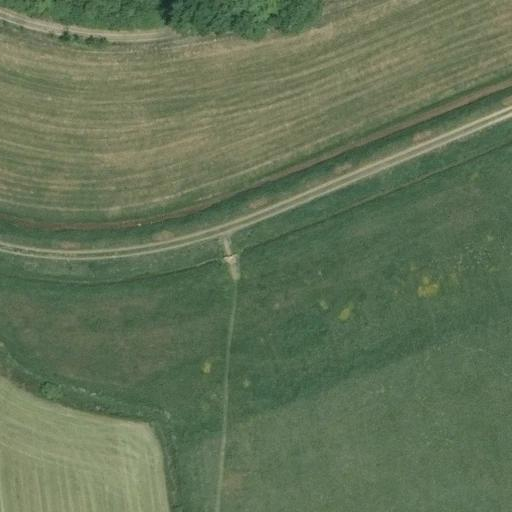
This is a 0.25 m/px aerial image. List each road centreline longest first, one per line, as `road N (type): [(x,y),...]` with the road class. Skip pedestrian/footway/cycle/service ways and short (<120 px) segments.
road 1 (track): [(309,0),(145,33),(78,30),(0,9)]
road 2 (track): [(511,110),(223,230)]
road 3 (track): [(223,230),(103,255),(0,246)]
